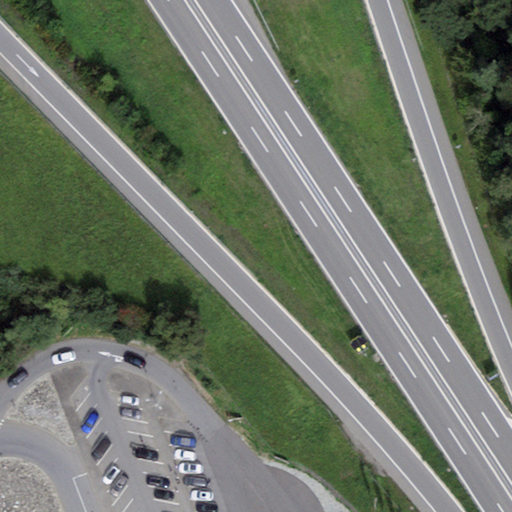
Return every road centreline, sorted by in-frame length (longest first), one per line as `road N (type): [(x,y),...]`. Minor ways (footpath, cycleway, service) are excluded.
road 1 (trunk): [(0,38),(317,358),(448,511)]
road 2 (trunk): [(167,0),(504,511)]
road 3 (trunk): [(511,460),(211,0)]
road 4 (trunk): [(511,370),(382,0)]
